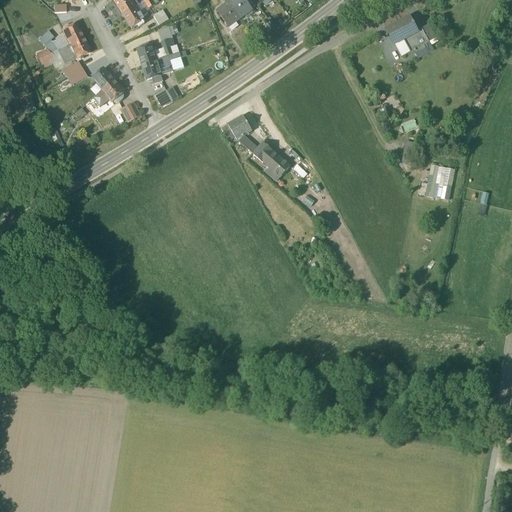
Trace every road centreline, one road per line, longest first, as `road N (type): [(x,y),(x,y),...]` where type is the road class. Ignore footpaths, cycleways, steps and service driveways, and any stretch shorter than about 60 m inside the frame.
road 1 (secondary): [(158,131),(344,0)]
road 2 (residential): [(218,118),(411,0)]
road 3 (residential): [(485,511),(511,328)]
road 4 (secondary): [(0,225),(158,131)]
road 5 (residential): [(158,131),(95,12)]
